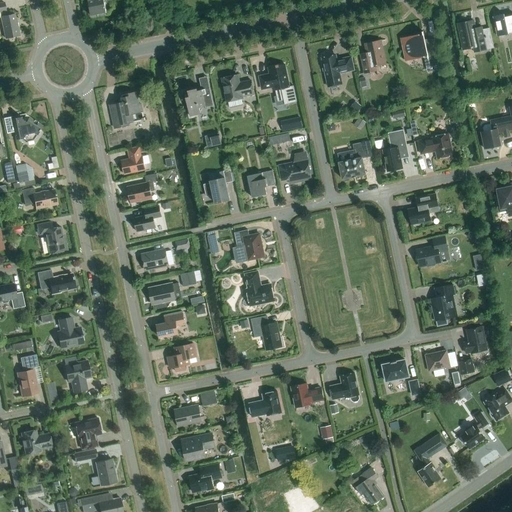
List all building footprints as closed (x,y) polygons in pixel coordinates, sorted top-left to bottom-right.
[(107,13),(103,0),(87,0),(91,16),(107,13)] [(0,14),(5,39),(19,36),(15,14),(7,16),(4,2),(0,3),(0,14)] [(511,15),(504,18),(504,14),(493,17),(497,37),(508,34),(508,33),(511,32),(511,15)] [(473,48),(474,52),(493,48),(489,29),(482,30),(482,27),(475,29),(473,21),(457,24),(463,50),(473,48)] [(426,46),(423,32),(422,32),(422,34),(400,38),(405,62),(427,57),(429,65),(440,63),(435,44),(426,46)] [(385,64),(380,41),(365,44),(367,53),(360,55),(364,73),(377,71),(376,66),(385,64)] [(336,60),(335,55),(322,58),(323,65),(322,65),(323,71),(324,71),(328,88),(342,85),(339,74),(354,71),(351,57),(336,60)] [(270,74),(259,77),(262,89),(272,87),(273,91),(275,90),(278,102),(287,100),(287,104),(297,102),(293,86),(289,87),(284,63),(268,67),(270,74)] [(239,83),(237,75),(222,79),(227,102),(242,99),(242,97),(254,95),(251,80),(239,83)] [(197,91),(197,89),(188,91),(189,94),(185,95),(190,116),(200,114),(199,107),(205,106),(205,108),(213,106),(209,88),(197,91)] [(144,120),(142,112),(141,104),(138,104),(136,93),(122,96),(123,100),(116,102),(117,104),(110,106),(115,128),(129,125),(128,123),(144,120)] [(357,113),(362,107),(355,101),(350,107),(357,113)] [(483,132),(481,133),(484,149),(489,148),(492,150),(494,147),(501,145),(498,133),(503,132),(504,135),(509,134),(509,131),(511,130),(511,106),(509,107),(511,116),(490,121),(491,124),(484,125),(482,128),(483,132)] [(303,116),(283,119),(284,129),(305,127),(303,116)] [(33,140),(36,135),(43,126),(38,123),(38,122),(34,120),(29,117),(26,122),(22,120),(21,117),(11,119),(16,140),(23,138),(27,142),(33,140)] [(353,125),(360,130),(366,123),(359,118),(353,125)] [(403,130),(388,133),(391,149),(382,150),(387,172),(403,169),(399,153),(408,151),(403,130)] [(271,137),(273,145),(292,139),(290,131),(271,137)] [(219,133),(205,136),(207,148),(221,145),(219,133)] [(435,151),(437,159),(453,155),(448,134),(432,137),(433,138),(418,141),(421,154),(435,151)] [(354,151),(338,155),(340,162),(339,163),(342,179),(343,179),(345,181),(348,180),(349,178),(351,178),(357,177),(357,176),(365,174),(362,158),(373,156),(369,142),(353,145),(354,151)] [(141,156),(139,147),(128,150),(130,159),(122,161),(125,175),(145,170),(142,156),(141,156)] [(311,177),(308,162),(308,161),(306,152),(295,154),(294,162),(278,165),(281,181),(289,179),(290,184),(299,182),(298,180),(311,177)] [(58,156),(51,157),(54,168),(60,166),(58,156)] [(7,183),(15,182),(11,162),(6,163),(5,164),(4,165),(4,166),(7,183)] [(14,171),(16,183),(34,180),(32,169),(25,164),(15,166),(16,171),(14,171)] [(223,171),(209,175),(211,183),(203,185),(206,197),(213,195),(215,204),(230,200),(226,183),(233,182),(230,170),(223,171)] [(250,188),(252,198),(267,194),(265,187),(275,185),(272,171),(247,176),(248,181),(246,181),(248,188),(250,188)] [(127,187),(131,203),(152,199),(151,192),(155,191),(153,182),(158,181),(157,174),(145,176),(146,183),(127,187)] [(511,184),(505,186),(505,188),(497,190),(499,199),(496,199),(499,212),(507,210),(508,215),(511,214),(511,184)] [(36,209),(57,204),(54,190),(35,194),(33,188),(22,190),(25,206),(35,204),(36,209)] [(435,196),(422,199),(416,200),(418,207),(408,210),(408,211),(406,212),(407,217),(409,217),(411,225),(431,221),(429,214),(438,212),(435,196)] [(144,209),(146,216),(134,218),(137,232),(155,228),(153,219),(161,217),(159,206),(144,209)] [(49,254),(67,250),(65,240),(63,241),(60,227),(52,228),(51,222),(37,225),(39,235),(45,233),(49,254)] [(239,262),(264,257),(259,234),(249,236),(248,230),(235,233),(238,248),(236,249),(239,262)] [(471,230),(467,237),(473,241),(478,234),(471,230)] [(217,233),(209,235),(213,253),(221,251),(217,233)] [(419,262),(420,267),(427,265),(429,267),(434,266),(434,264),(440,262),(438,252),(448,250),(445,237),(433,240),(434,247),(416,251),(417,256),(416,257),(415,259),(417,261),(419,262)] [(188,239),(175,242),(177,251),(190,248),(188,239)] [(168,266),(165,252),(165,250),(142,255),(145,271),(168,266)] [(484,253),(473,256),(476,270),(487,268),(484,253)] [(51,270),(37,273),(41,290),(50,288),(52,294),(60,293),(60,292),(75,288),(72,274),(53,278),(51,270)] [(197,284),(196,280),(194,272),(180,275),(183,287),(197,284)] [(273,301),(270,285),(261,286),(258,272),(245,275),(248,289),(246,290),(250,306),(273,301)] [(490,273),(479,274),(480,285),(491,284),(490,273)] [(175,300),(174,292),(180,291),(178,283),(172,285),(172,284),(149,289),(152,305),(175,300)] [(9,300),(8,300),(11,299),(13,309),(25,307),(22,292),(15,294),(13,284),(0,286),(0,301),(0,302),(3,304),(7,303),(9,300)] [(448,324),(446,319),(453,318),(453,317),(455,316),(456,314),(455,311),(453,309),(451,309),(448,296),(454,295),(452,285),(435,288),(437,298),(433,298),(436,312),(433,312),(435,321),(436,321),(437,327),(448,324)] [(182,311),(164,315),(165,323),(157,325),(159,338),(178,334),(177,327),(185,325),(182,311)] [(251,320),(252,320),(255,337),(263,336),(266,350),(283,347),(281,338),(280,338),(277,323),(268,324),(267,317),(267,316),(251,320)] [(71,317),(58,320),(61,332),(57,332),(61,348),(83,344),(80,328),(74,329),(71,317)] [(471,354),(487,350),(482,327),(466,330),(469,342),(463,343),(466,354),(471,352),(471,354)] [(175,356),(167,357),(170,369),(175,367),(176,372),(186,370),(185,365),(190,364),(188,359),(196,357),(193,344),(176,347),(177,355),(175,356)] [(425,355),(429,372),(450,367),(446,351),(425,355)] [(22,396),(38,393),(33,370),(31,370),(30,369),(39,367),(36,355),(20,358),(23,372),(17,373),(22,396)] [(409,377),(405,360),(396,362),(391,363),(382,365),(386,382),(409,377)] [(474,372),(471,360),(458,362),(461,375),(474,372)] [(90,377),(87,361),(64,366),(68,382),(71,381),(74,393),(87,390),(84,378),(90,377)] [(511,381),(506,370),(493,375),(498,386),(511,381)] [(454,385),(460,384),(458,372),(452,374),(454,385)] [(354,373),(340,376),(341,384),(330,386),(333,400),(344,397),(344,398),(350,397),(351,400),(354,402),(357,401),(359,399),(358,395),(359,395),(354,373)] [(411,396),(421,394),(418,379),(408,381),(411,396)] [(57,381),(49,382),(51,402),(59,401),(57,381)] [(323,400),(321,388),(308,390),(306,384),(291,387),(295,408),(311,404),(311,403),(323,400)] [(484,403),(496,422),(509,413),(504,405),(511,400),(505,390),(497,396),(496,395),(484,403)] [(200,394),(203,406),(217,403),(214,391),(200,394)] [(249,404),(252,417),(266,414),(267,416),(282,413),(277,391),(262,394),(263,401),(249,404)] [(331,414),(339,413),(337,404),(329,406),(331,414)] [(201,421),(198,405),(175,410),(178,426),(201,421)] [(481,428),(481,429),(488,424),(480,413),(474,417),(478,423),(465,431),(466,432),(458,437),(463,444),(464,442),(469,449),(485,438),(479,429),(481,428)] [(82,449),(97,446),(95,435),(101,434),(98,418),(75,423),(78,439),(79,439),(82,449)] [(333,437),(331,426),(320,428),(322,440),(325,439),(326,444),(333,442),(332,437),(333,437)] [(37,437),(35,430),(21,433),(26,454),(40,451),(39,449),(51,447),(49,434),(37,437)] [(358,438),(360,442),(366,439),(368,445),(377,441),(373,432),(358,438)] [(214,447),(212,434),(181,440),(186,461),(205,457),(204,449),(214,447)] [(447,446),(446,444),(440,434),(414,451),(425,467),(418,471),(428,487),(441,479),(427,458),(447,446)] [(296,458),(293,446),(275,450),(278,462),(296,458)] [(97,458),(95,449),(73,453),(75,463),(97,458)] [(11,470),(19,469),(16,457),(9,458),(11,470)] [(100,486),(116,482),(111,459),(96,462),(100,486)] [(212,480),(222,478),(219,464),(199,468),(201,475),(189,477),(192,492),(207,489),(208,490),(214,489),(212,480)] [(371,468),(351,482),(361,496),(364,494),(372,505),(384,496),(373,481),(378,477),(371,468)] [(289,511),(296,511),(308,506),(294,481),(278,491),(289,511)] [(122,511),(120,498),(109,500),(108,493),(80,499),(82,506),(98,503),(100,511),(95,511),(122,511)] [(235,500),(233,494),(222,496),(223,503),(235,500)] [(359,511),(360,511),(359,511),(351,500),(334,511),(359,511)] [(68,511),(66,502),(56,504),(58,511),(68,511)]
